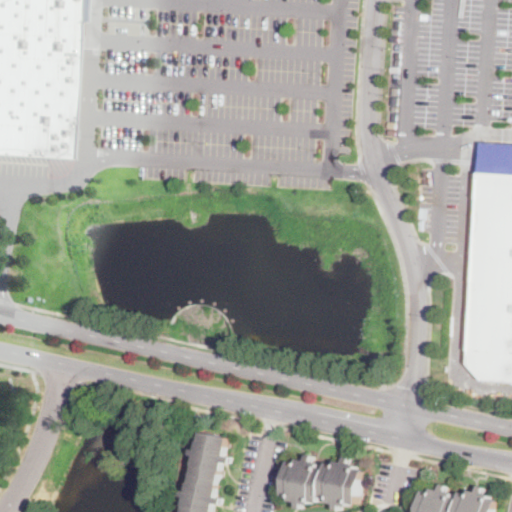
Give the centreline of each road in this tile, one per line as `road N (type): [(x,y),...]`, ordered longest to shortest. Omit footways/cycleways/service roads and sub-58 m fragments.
road 1 (tertiary): [(511,428),(0,314)]
road 2 (tertiary): [(0,348),(511,462)]
road 3 (residential): [(5,511),(48,436),(67,363)]
